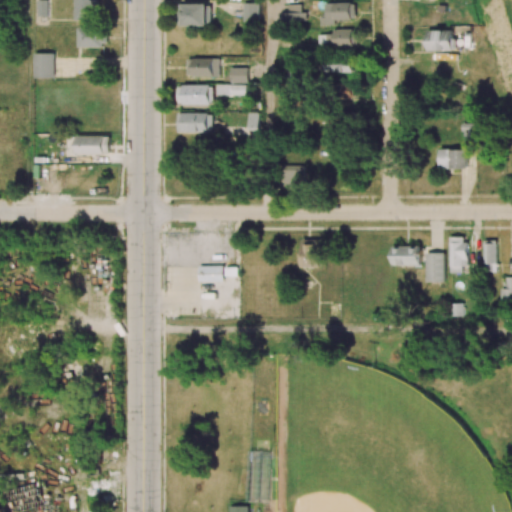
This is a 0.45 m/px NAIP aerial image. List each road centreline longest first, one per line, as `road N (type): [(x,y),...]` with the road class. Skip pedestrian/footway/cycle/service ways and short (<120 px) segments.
road 1 (secondary): [(144,511),(144,0)]
road 2 (residential): [(511,212),(144,214)]
road 3 (residential): [(390,213),(390,0)]
road 4 (residential): [(144,214),(0,214)]
